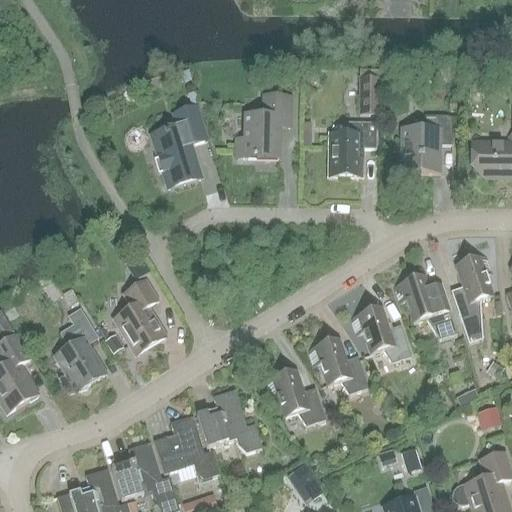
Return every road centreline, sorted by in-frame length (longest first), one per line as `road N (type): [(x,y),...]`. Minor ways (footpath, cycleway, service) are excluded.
road 1 (residential): [(218,354),(151,251),(219,217),(364,219),(387,245)]
road 2 (residential): [(10,466),(218,354)]
road 3 (residential): [(218,354),(387,245)]
road 4 (residential): [(387,245),(443,220),(511,221)]
